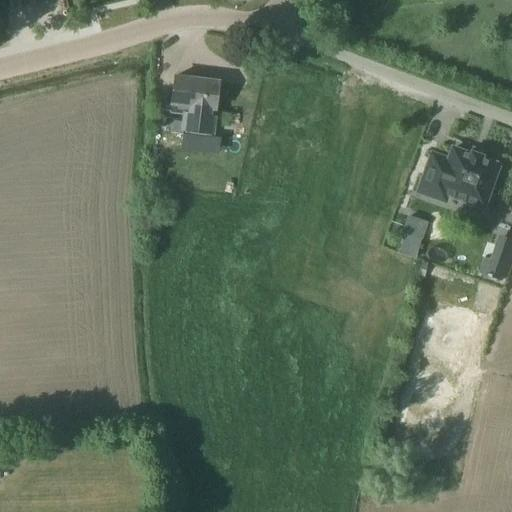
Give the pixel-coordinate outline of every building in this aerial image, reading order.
[(346,1),(339,18),(362,26),(369,10),(346,1)] [(389,36),(412,46),(419,30),(396,20),(389,36)] [(423,30),(415,53),(463,72),(472,49),(423,30)] [(393,60),(395,40),(371,38),(369,57),(393,60)] [(174,77),(169,113),(184,115),(181,134),(210,137),(218,83),(174,77)] [(285,291),(347,310),(399,138),(370,129),(361,159),(346,154),(349,145),(339,142),(334,159),(348,164),(346,172),(356,176),(342,222),(309,212),(285,291)] [(431,154),(417,192),(444,201),(446,193),(482,206),(497,165),(480,159),(482,155),(481,155),(480,157),(470,153),(471,151),(470,151),(468,155),(452,149),(448,160),(431,154)] [(427,222),(407,216),(401,233),(404,234),(397,253),(413,258),(420,240),(421,240),(427,222)]
